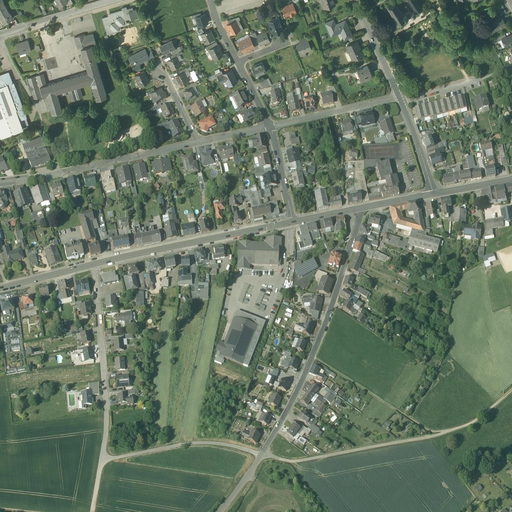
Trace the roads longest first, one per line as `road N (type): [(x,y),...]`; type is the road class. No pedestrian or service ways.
road 1 (unclassified): [(219,511),(292,402),(336,293),(359,208)]
road 2 (residential): [(93,264),(107,421),(94,511)]
road 3 (residential): [(199,141),(0,182)]
road 4 (secondary): [(291,223),(93,264)]
road 5 (track): [(260,454),(290,462),(441,434)]
road 6 (track): [(260,454),(193,442),(103,459)]
road 7 (track): [(312,357),(441,434)]
road 8 (residential): [(398,96),(270,125)]
